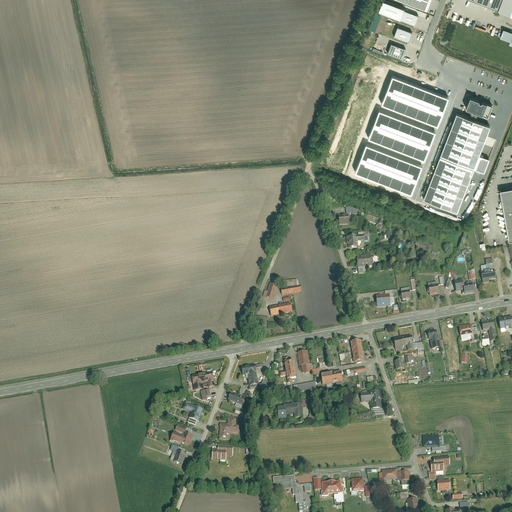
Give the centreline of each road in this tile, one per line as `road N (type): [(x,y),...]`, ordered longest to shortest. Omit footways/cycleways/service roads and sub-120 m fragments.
road 1 (residential): [(364,319),(307,166),(241,350)]
road 2 (tertiary): [(0,393),(231,352)]
road 3 (track): [(371,0),(307,166)]
road 4 (residential): [(231,352),(175,511)]
road 5 (tertiary): [(366,327),(511,301)]
road 6 (residential): [(366,327),(415,462)]
road 7 (tertiary): [(241,350),(366,327)]
